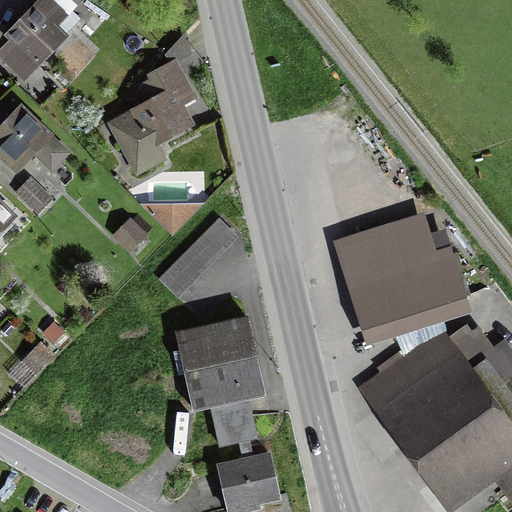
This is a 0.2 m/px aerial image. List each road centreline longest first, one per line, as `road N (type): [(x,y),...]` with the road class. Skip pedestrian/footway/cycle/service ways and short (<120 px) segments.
road 1 (secondary): [(220,0),(307,379),(348,511)]
road 2 (residential): [(0,442),(121,511)]
